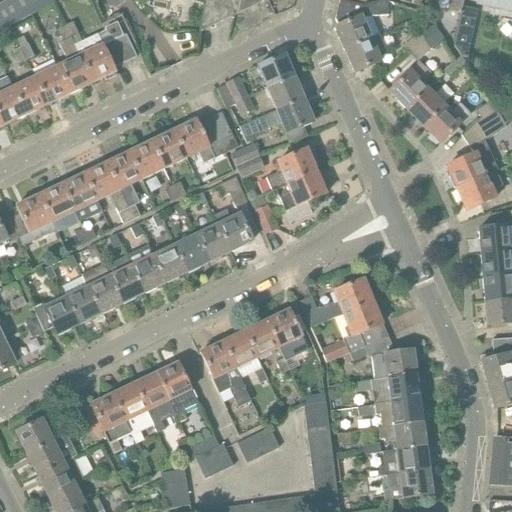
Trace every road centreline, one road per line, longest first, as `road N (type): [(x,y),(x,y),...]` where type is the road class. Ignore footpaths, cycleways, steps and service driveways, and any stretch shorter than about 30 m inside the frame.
road 1 (residential): [(0,410),(392,216)]
road 2 (residential): [(0,177),(309,22)]
road 3 (residential): [(453,511),(456,372),(392,216)]
road 4 (residential): [(392,216),(309,22)]
